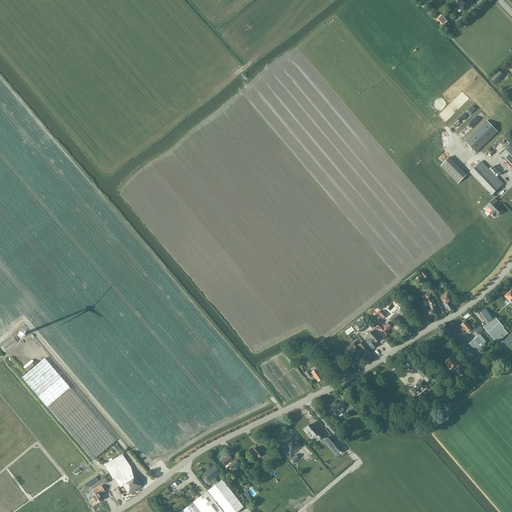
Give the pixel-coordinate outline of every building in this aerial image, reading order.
[(457,0),(456,1),(459,4),(457,6),(463,12),(472,4),(467,0),(457,0)] [(455,31),(452,29),(447,22),(451,19),(445,12),(436,20),(442,27),(447,33),(450,35),(455,31)] [(496,84),(504,76),(498,70),(490,78),(496,84)] [(498,132),(487,121),(465,142),(476,153),(498,132)] [(504,142),(499,147),(503,151),(509,146),(504,142)] [(511,165),(511,146),(501,155),(511,165)] [(458,183),(467,175),(450,157),(441,165),(458,183)] [(492,195),(503,184),(481,161),(470,172),(492,195)] [(498,216),(502,211),(495,204),(498,201),(495,198),(490,203),(492,205),(489,208),(492,211),(490,213),(494,217),(496,215),(498,216)] [(445,294),(440,297),(442,299),(446,305),(444,306),(449,311),(453,308),(449,302),(452,300),(447,293),(445,294)] [(435,317),(435,316),(437,315),(433,300),(432,300),(430,294),(424,295),(426,302),(428,302),(429,308),(424,309),(427,319),(435,317)] [(491,306),(480,313),(482,316),(487,323),(494,318),(493,316),(490,312),(495,308),(493,304),(491,306)] [(382,319),(385,316),(386,316),(382,311),(378,314),(382,319)] [(354,323),(359,330),(364,326),(364,327),(368,323),(362,316),(354,323)] [(497,343),(508,334),(503,328),(504,327),(496,318),(483,328),(492,338),(497,343)] [(386,332),(391,327),(386,323),(383,327),(377,321),(373,325),(384,337),(388,333),(387,333),(386,332)] [(478,335),(484,330),(480,327),(476,330),(473,327),(471,328),(469,326),(468,324),(465,322),(461,325),(467,333),(470,330),(473,334),(475,332),(478,335)] [(351,327),(344,332),(347,335),(353,330),(351,327)] [(375,343),(380,339),(377,336),(376,336),(372,331),(369,333),(367,334),(367,335),(370,338),(366,342),(372,349),(376,346),(373,343),(374,342),(375,343)] [(511,350),(511,334),(503,342),(511,351),(511,350)] [(480,347),(486,342),(480,335),(468,345),(470,348),(465,352),(471,360),(483,350),(480,347)] [(470,348),(468,345),(461,337),(456,341),(465,352),(470,348)] [(354,342),(350,345),(353,349),(358,356),(362,353),(363,355),(364,354),(368,359),(373,355),(363,342),(357,346),(356,344),(354,342)] [(497,349),(493,352),(497,356),(496,356),(502,364),(506,361),(497,349)] [(307,362),(311,358),(305,350),(301,353),(307,362)] [(450,370),(456,366),(457,367),(458,367),(459,367),(460,367),(461,367),(463,366),(457,359),(457,360),(454,357),(454,356),(453,356),(450,359),(449,361),(448,360),(448,361),(445,363),(444,364),(445,364),(450,370)] [(115,441),(94,417),(45,358),(22,378),(71,436),(92,460),(115,441)] [(424,380),(429,375),(422,368),(417,372),(424,380)] [(318,381),(322,379),(315,370),(311,373),(315,379),(316,379),(318,381)] [(417,397),(427,389),(425,387),(426,386),(422,382),(421,381),(421,382),(418,385),(417,384),(417,385),(414,387),(414,388),(411,391),(410,391),(411,392),(411,391),(415,396),(416,396),(417,397)] [(333,415),(334,417),(336,417),(337,416),(346,410),(348,412),(353,408),(349,402),(345,405),(341,401),(332,409),(335,413),(333,414),(333,415)] [(317,441),(323,436),(316,428),(315,429),(310,424),(303,429),(311,438),(313,436),(317,441)] [(297,449),(300,446),(292,437),(281,446),(290,456),(298,449),(297,449)] [(332,438),(328,441),(330,444),(329,445),(336,454),(341,449),(332,438)] [(323,458),(333,452),(328,445),(319,450),(323,458)] [(251,451),(257,459),(260,456),(262,459),(267,456),(263,450),(260,452),(257,447),(251,451)] [(107,463),(104,464),(107,469),(111,476),(115,478),(121,488),(123,486),(128,495),(139,488),(138,488),(142,486),(124,458),(122,454),(107,463)] [(237,464),(241,461),(237,456),(234,459),(232,457),(231,458),(227,454),(225,456),(226,457),(220,462),(224,467),(229,462),(231,464),(228,466),(231,470),(238,464),(237,464)] [(292,464),(299,458),(296,455),(289,460),(292,464)] [(192,503),(180,511),(237,511),(241,509),(243,508),(242,507),(222,480),(220,481),(218,483),(214,478),(220,474),(214,466),(203,474),(206,477),(204,479),(209,485),(213,482),(215,485),(206,492),(192,503)] [(93,499),(90,500),(93,504),(96,503),(101,500),(99,495),(104,492),(101,486),(95,489),(92,491),(94,494),(91,496),(92,497),(93,499)]
